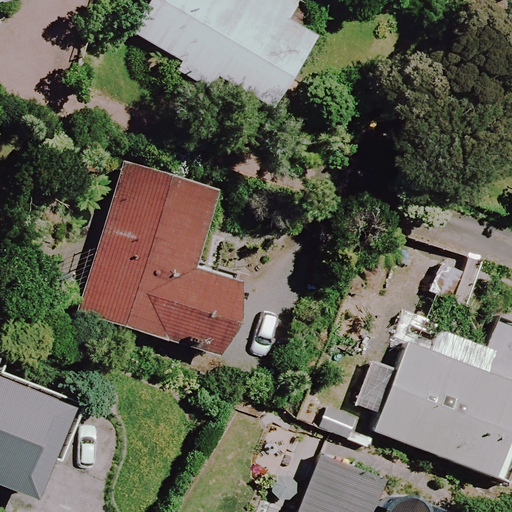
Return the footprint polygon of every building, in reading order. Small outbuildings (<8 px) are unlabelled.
[(254,24),(212,0),(148,0),(128,38),(264,114),(305,40),(259,15),(254,24)] [(225,193),(118,163),(74,318),(219,358),(238,291),(201,280),(225,193)] [(21,166),(3,208),(50,228),(68,185),(21,166)] [(323,419),(503,488),(511,462),(511,333),(495,326),(484,354),(434,335),(425,357),(357,330),(323,419)] [(0,496),(28,509),(71,411),(0,380),(0,496)] [(417,511),(428,484),(322,443),(294,511),(417,511)]
